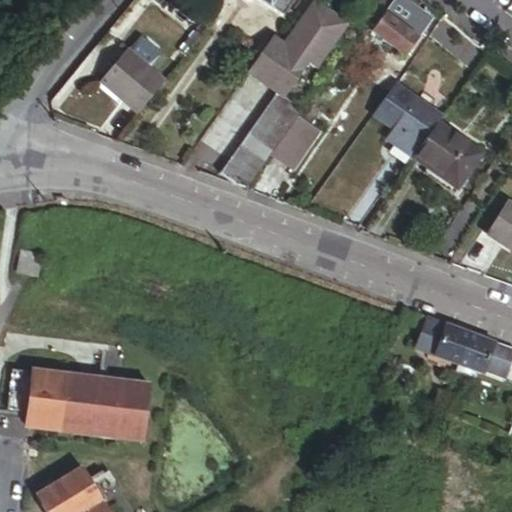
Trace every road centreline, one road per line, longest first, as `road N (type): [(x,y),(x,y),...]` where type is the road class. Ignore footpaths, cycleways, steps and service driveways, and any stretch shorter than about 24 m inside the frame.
road 1 (tertiary): [(5,164),(121,178),(511,321)]
road 2 (residential): [(5,164),(19,124),(115,0)]
